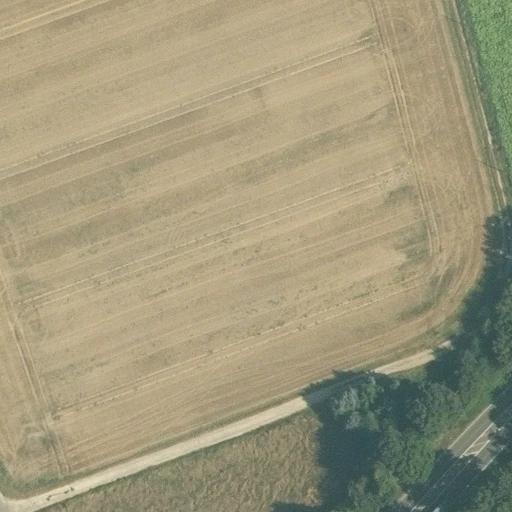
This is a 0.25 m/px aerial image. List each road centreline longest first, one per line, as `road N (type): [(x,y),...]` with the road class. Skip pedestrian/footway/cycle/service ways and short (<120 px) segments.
road 1 (track): [(451,0),(508,245),(503,293),(486,327),(443,353),(8,511)]
road 2 (primary): [(511,396),(409,511)]
